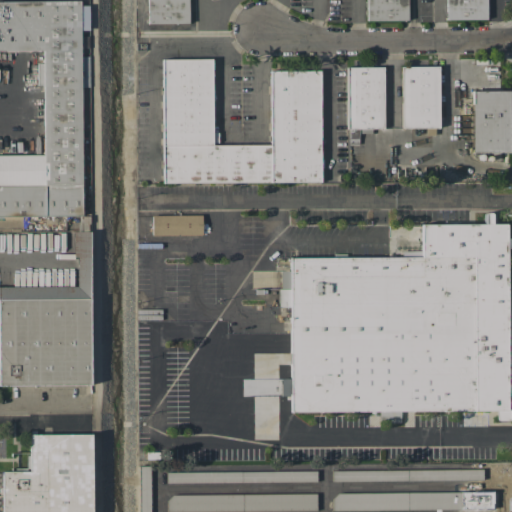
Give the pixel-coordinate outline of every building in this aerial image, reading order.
[(147,0),(188,0),(189,23),(148,24),(147,0)] [(367,0),(407,0),(408,20),(368,20),(367,0)] [(487,0),(487,19),(447,19),(446,0),(487,0)] [(0,216),(0,154),(45,154),(44,50),(0,50),(0,1),(79,1),(82,215),(0,216)] [(163,59),(212,59),(212,145),(271,145),(271,71),(320,71),(320,182),(163,183),(163,59)] [(402,67),(438,66),(438,128),(402,128),(402,67)] [(347,67),(383,67),(384,128),(347,129),(347,67)] [(472,91),(509,91),(509,152),(472,152),(472,91)] [(151,235),(201,235),(202,215),(151,214),(151,235)] [(0,217),(0,231),(64,231),(64,216),(0,217)] [(290,257),(422,257),(422,224),(507,224),(507,411),(291,411),(290,257)] [(0,299),(90,299),(91,384),(0,384),(0,299)] [(280,365),(280,383),(289,383),(289,365),(280,365)] [(30,434),(91,434),(91,511),(3,511),(3,472),(31,472),(30,434)] [(138,511),(138,466),(150,466),(150,511),(138,511)] [(333,471),(482,469),(482,480),(333,481),(333,471)] [(166,472),(317,471),(317,481),(166,482),(166,472)] [(338,493),(492,492),(492,508),(333,510),(333,498),(338,493)] [(173,495),(317,494),(317,510),(168,511),(168,500),(173,495)]
